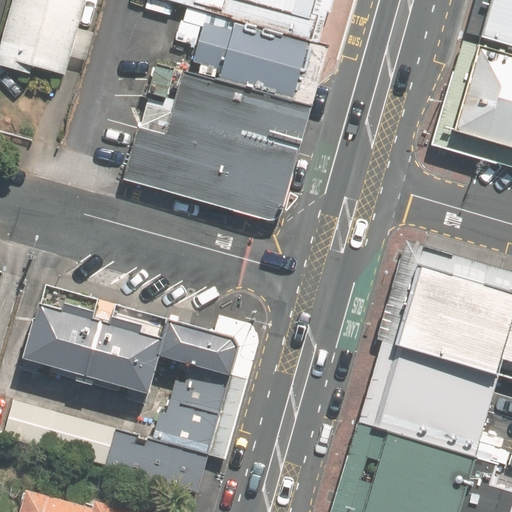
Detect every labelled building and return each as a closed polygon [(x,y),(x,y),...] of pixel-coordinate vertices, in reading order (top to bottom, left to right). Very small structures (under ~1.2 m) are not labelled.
[(86,0),(13,0),(0,44),(0,64),(31,73),(33,65),(64,74),(86,0)] [(166,0),(234,19),(308,40),(319,0),(166,0)] [(511,0),(490,0),(480,37),(511,45),(511,0)] [(222,68),(218,81),(291,101),(308,40),(234,19),(234,29),(203,21),(193,61),(222,68)] [(511,55),(476,45),(452,132),(511,149),(511,55)] [(139,125),(128,162),(263,200),(291,101),(218,81),(184,71),(165,133),(139,125)] [(511,293),(420,267),(397,347),(494,373),(499,358),(511,313),(511,293)] [(61,309),(38,303),(23,359),(147,393),(158,354),(163,338),(141,332),(143,324),(111,315),(109,323),(91,318),(93,311),(63,303),(61,309)] [(511,313),(499,358),(511,361),(511,313)] [(190,363),(230,374),(238,345),(233,336),(167,317),(163,338),(158,354),(190,363)] [(397,347),(374,426),(387,430),(473,455),(475,455),(499,375),(494,373),(397,347)] [(170,399),(219,413),(230,374),(190,363),(186,380),(176,378),(170,399)] [(16,398),(5,437),(198,490),(208,452),(153,436),(16,398)] [(219,413),(170,399),(167,411),(160,410),(153,436),(208,452),(219,413)] [(387,430),(362,511),(456,511),(473,455),(387,430)] [(473,455),(456,511),(511,511),(511,489),(490,483),(496,461),(475,455),(473,455)] [(100,509),(34,491),(28,511),(140,511),(102,501),(100,509)]
